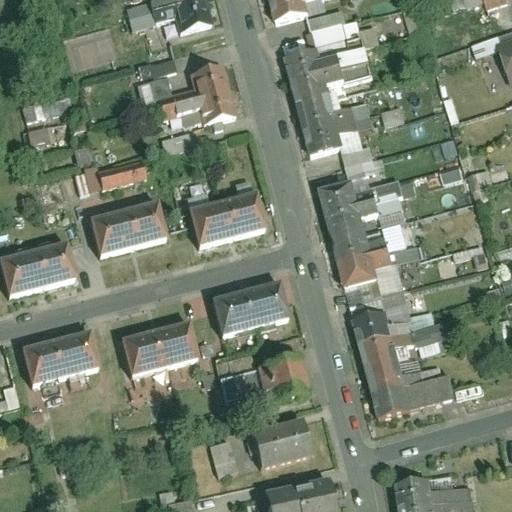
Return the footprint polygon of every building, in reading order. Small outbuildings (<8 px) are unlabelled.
[(216,29),(207,0),(167,0),(169,5),(148,11),(154,31),(176,25),(180,39),(216,29)] [(266,0),(273,29),(309,20),(306,8),(323,4),(321,0),(266,0)] [(511,0),(481,0),(485,13),(511,3),(511,0)] [(353,26),(340,28),(338,17),(303,22),(307,49),(355,41),(353,26)] [(357,35),(360,51),(374,49),(372,33),(357,35)] [(511,92),(511,46),(496,52),(510,93),(511,92)] [(318,56),(282,65),(306,162),(342,153),(339,141),(356,137),(350,112),(335,116),(329,93),(344,90),(337,63),(321,67),(318,56)] [(133,70),(136,83),(174,76),(172,63),(133,70)] [(237,119),(223,68),(184,79),(188,93),(155,102),(162,125),(200,115),(204,128),(237,119)] [(18,112),(22,125),(65,114),(61,101),(18,112)] [(398,113),(379,116),(382,130),(400,127),(398,113)] [(42,132),(24,134),(26,150),(44,147),(42,132)] [(161,159),(192,154),(189,138),(158,142),(161,159)] [(71,169),(90,167),(87,151),(69,153),(71,169)] [(141,169),(96,180),(101,198),(145,187),(141,169)] [(321,197),(344,298),(378,290),(375,277),(392,273),(387,247),(370,251),(364,225),(380,221),(375,200),(358,204),(354,189),(321,197)] [(255,203),(188,220),(198,258),(265,240),(255,203)] [(156,211),(89,228),(98,265),(165,247),(156,211)] [(66,251),(0,267),(0,276),(7,305),(75,287),(66,251)] [(288,330),(278,292),(210,310),(220,348),(288,330)] [(389,319),(352,327),(375,425),(412,416),(389,319)] [(187,333),(120,351),(130,387),(197,370),(187,333)] [(88,343),(21,360),(30,396),(98,379),(88,343)] [(311,403),(300,364),(219,387),(225,408),(266,396),(271,414),(311,403)] [(308,463),(299,427),(251,439),(260,475),(308,463)] [(214,483),(237,475),(226,444),(203,452),(214,483)] [(430,485),(393,491),(396,511),(471,511),(468,492),(432,498),(430,485)] [(330,511),(325,487),(262,501),(264,511),(330,511)]
